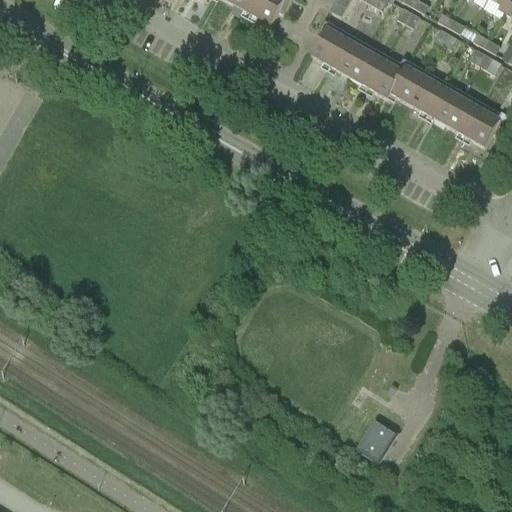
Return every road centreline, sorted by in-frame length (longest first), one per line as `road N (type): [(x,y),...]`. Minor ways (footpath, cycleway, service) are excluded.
road 1 (tertiary): [(473,284),(0,16)]
road 2 (residential): [(505,223),(126,0)]
road 3 (unclassified): [(149,511),(0,416)]
